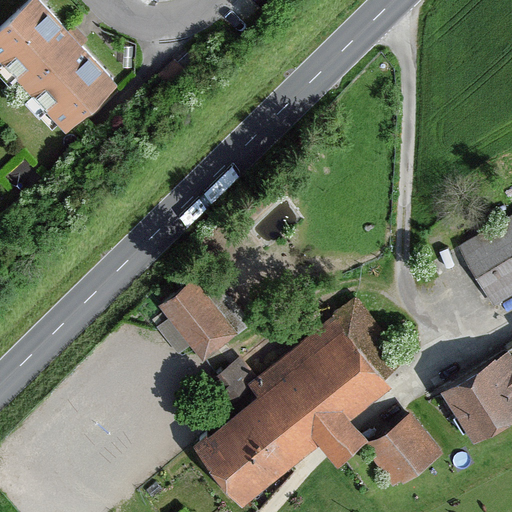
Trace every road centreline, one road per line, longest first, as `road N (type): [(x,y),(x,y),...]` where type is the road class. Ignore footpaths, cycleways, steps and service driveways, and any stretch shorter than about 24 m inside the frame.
road 1 (primary): [(395,0),(0,386)]
road 2 (residential): [(418,371),(402,306),(403,0)]
road 3 (residential): [(418,371),(267,511)]
